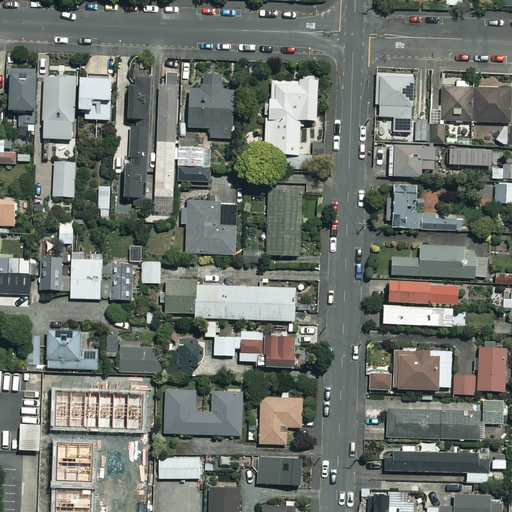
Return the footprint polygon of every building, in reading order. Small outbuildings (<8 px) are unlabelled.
[(37,71),(11,70),(10,112),(36,113),(37,71)] [(174,198),(178,72),(166,72),(166,87),(159,86),(155,197),(174,198)] [(413,75),(377,74),(375,118),(385,118),(385,132),(410,133),(413,75)] [(75,78),(44,78),(44,139),(57,139),(57,148),(75,148),(75,78)] [(320,79),(302,78),(302,83),(272,82),(272,100),(267,100),(265,155),(289,156),(289,170),(312,171),(313,146),(300,145),(301,122),(319,123),(320,79)] [(111,79),(81,79),(80,111),(85,111),(85,120),(111,121),(111,79)] [(125,196),(150,197),(153,79),(135,79),(135,86),(130,86),(128,126),(131,126),(130,166),(126,166),(125,196)] [(472,123),(472,88),(472,81),(455,81),(455,88),(442,88),(442,110),(431,110),(431,123),(461,123),(461,135),(472,135),(472,123)] [(234,89),(191,88),(189,128),(211,129),(210,138),(232,139),(234,89)] [(472,88),(472,123),(510,124),(511,89),(472,88)] [(19,128),(28,129),(28,134),(35,134),(35,117),(19,117),(19,128)] [(428,121),(416,121),(416,141),(429,141),(428,121)] [(445,127),(432,127),(432,142),(445,143),(445,127)] [(511,137),(511,134),(501,129),(495,141),(508,147),(511,137)] [(211,149),(179,147),(178,165),(210,166),(211,149)] [(435,148),(390,147),(389,177),(420,178),(421,169),(435,169),(435,148)] [(492,152),(451,150),(450,165),(491,167),(492,152)] [(3,153),(0,153),(0,164),(16,164),(16,153),(3,153)] [(76,164),(55,163),(54,197),(75,198),(76,164)] [(212,169),(179,168),(179,184),(211,185),(212,169)] [(511,184),(496,185),(496,205),(511,204),(511,184)] [(418,186),(395,185),(394,198),(387,197),(385,229),(469,232),(469,217),(439,216),(439,214),(417,214),(418,186)] [(322,186),(307,187),(308,196),(323,196),(322,186)] [(110,187),(99,187),(99,217),(110,217),(110,187)] [(302,193),(269,192),(267,256),(300,257),(302,193)] [(220,202),(188,202),(188,209),(182,209),(182,225),(187,225),(186,255),(237,255),(237,206),(220,206),(220,202)] [(73,221),(60,222),(60,244),(74,244),(73,221)] [(0,234),(0,266),(20,266),(20,234),(0,234)] [(475,248),(420,246),(420,259),(392,258),(392,276),(488,279),(488,259),(475,258),(475,248)] [(60,259),(42,258),(41,291),(59,291),(60,259)] [(113,300),(113,265),(102,265),(102,261),(72,261),(72,300),(113,300)] [(161,263),(143,262),(143,284),(161,284),(161,263)] [(113,265),(113,300),(133,300),(133,265),(113,265)] [(511,281),(511,275),(496,276),(496,285),(511,284),(511,281)] [(195,314),(196,286),(196,282),(167,281),(166,313),(195,314)] [(456,287),(390,282),(389,303),(455,307),(456,287)] [(296,289),(196,286),(195,314),(195,319),(295,322),(296,289)] [(511,298),(502,299),(502,309),(511,308),(511,298)] [(466,310),(384,306),(384,325),(465,328),(466,310)] [(157,313),(148,312),(147,325),(157,325),(157,313)] [(511,325),(495,324),(494,335),(510,336),(511,325)] [(317,346),(318,328),(300,327),(299,345),(317,346)] [(81,332),(48,331),(48,369),(98,370),(99,351),(81,351),(81,332)] [(256,368),(263,368),(264,333),(241,333),(241,362),(256,363),(256,368)] [(43,336),(29,336),(28,366),(42,366),(43,336)] [(240,338),(215,338),(215,356),(235,357),(235,349),(240,349),(240,338)] [(266,338),(265,368),(294,369),(294,339),(266,338)] [(194,377),(194,366),(202,366),(202,344),(180,344),(180,350),(170,350),(170,377),(194,377)] [(161,347),(120,345),(119,373),(160,374),(161,347)] [(440,345),(434,345),(434,352),(395,352),(394,375),(370,375),(370,390),(451,391),(452,352),(440,352),(440,345)] [(479,349),(479,392),(507,392),(507,349),(479,349)] [(475,395),(475,376),(455,375),(454,395),(475,395)] [(196,392),(166,391),(165,434),(242,436),(243,393),(213,392),(212,413),(196,413),(196,392)] [(302,428),(303,400),(261,398),(259,445),(287,446),(287,428),(302,428)] [(503,402),(484,402),(484,425),(503,425),(503,402)] [(481,413),(387,410),(387,438),(480,441),(481,413)] [(136,416),(61,414),(59,468),(85,496),(84,511),(132,511),(134,471),(138,471),(139,452),(135,452),(136,416)] [(21,424),(19,424),(19,431),(18,450),(25,451),(40,451),(40,425),(21,424)] [(490,454),(385,452),(384,472),(467,474),(467,483),(489,484),(490,454)] [(302,460),(254,458),(253,471),(258,471),(258,484),(301,486),(302,460)] [(200,459),(159,459),(160,480),(200,479),(200,459)] [(507,461),(493,460),(493,469),(506,470),(507,461)] [(240,511),(241,490),(210,488),(209,511),(240,511)] [(405,502),(405,497),(367,495),(365,511),(423,511),(425,498),(416,498),(415,503),(405,502)] [(490,497),(455,496),(454,509),(428,508),(428,511),(501,511),(502,503),(490,503),(490,497)]
